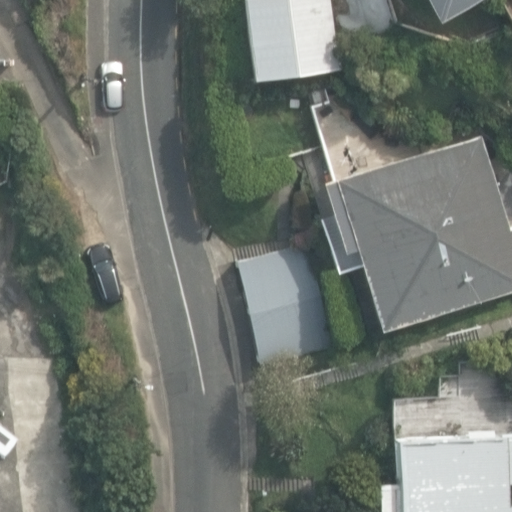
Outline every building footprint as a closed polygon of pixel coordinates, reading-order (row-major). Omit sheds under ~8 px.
[(0,0),(0,70),(25,72),(27,0),(0,0)] [(241,0),(249,74),(335,65),(328,0),(241,0)] [(424,0),(429,8),(444,0),(424,0)] [(355,252),(374,314),(511,271),(511,216),(503,219),(474,125),(320,172),(346,255),(355,252)] [(245,252),(267,353),(352,334),(330,233),(245,252)] [(389,506),(389,511),(511,511),(511,495),(501,496),(500,473),(511,472),(511,364),(430,368),(431,391),(386,393),(389,470),(368,470),(369,507),(389,506)]
